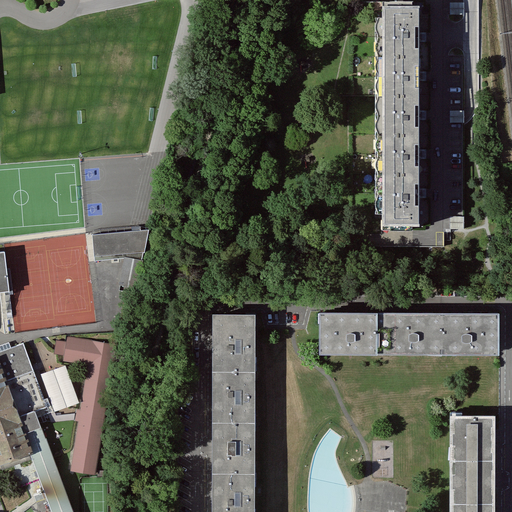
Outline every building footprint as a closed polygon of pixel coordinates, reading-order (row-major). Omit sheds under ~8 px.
[(420,5),(380,5),(380,49),(420,49),(420,5)] [(420,49),(380,49),(380,93),(419,93),(420,49)] [(419,93),(380,93),(379,137),(419,137),(419,93)] [(419,137),(379,137),(379,181),(419,182),(419,137)] [(419,182),(379,181),(379,225),(419,226),(419,182)] [(141,259),(148,228),(91,234),(94,260),(123,257),(118,285),(137,288),(143,259),(141,259)] [(0,293),(10,292),(5,252),(0,252),(0,293)] [(136,292),(124,291),(120,320),(132,318),(136,292)] [(317,356),(376,356),(376,314),(320,313),(317,313),(317,356)] [(442,314),(376,314),(376,356),(443,357),(442,314)] [(499,314),(442,314),(443,357),(499,357),(499,314)] [(213,370),(256,370),(256,315),(213,315),(213,370)] [(71,470),(96,474),(117,343),(67,335),(63,360),(87,364),(71,470)] [(26,430),(41,425),(35,409),(47,405),(23,342),(0,350),(0,462),(30,452),(34,450),(26,430)] [(79,401),(65,364),(41,373),(55,410),(79,401)] [(212,422),(255,422),(256,370),(213,370),(212,422)] [(452,415),(452,461),(499,460),(499,415),(452,415)] [(212,474),(255,473),(255,422),(212,422),(212,474)] [(73,511),(41,425),(26,430),(34,450),(30,452),(52,511),(73,511)] [(499,504),(499,460),(452,461),(452,504),(499,504)] [(212,511),(255,511),(255,473),(212,474),(212,511)]
